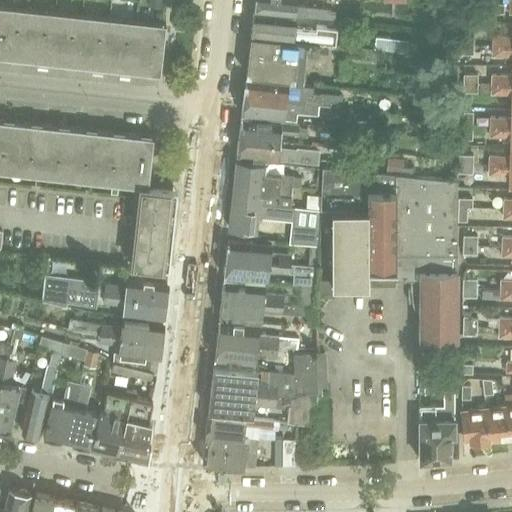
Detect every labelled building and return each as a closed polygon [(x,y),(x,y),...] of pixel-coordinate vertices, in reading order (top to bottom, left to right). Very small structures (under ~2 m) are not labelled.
[(330,9),(313,7),(296,5),(296,0),(253,0),(253,9),(334,18),(335,12),(329,12),(330,9)] [(489,2),(489,12),(503,12),(503,2),(489,2)] [(0,3),(0,54),(160,72),(165,22),(90,14),(0,3)] [(439,29),(454,30),(455,9),(441,8),(439,29)] [(294,27),(295,17),(252,12),(250,33),(336,42),(337,28),(317,26),(316,29),(294,27)] [(250,34),(245,73),(302,79),(305,51),(329,54),(330,43),(250,34)] [(459,34),(459,43),(473,44),(473,35),(459,34)] [(511,36),(493,37),(492,44),(511,44),(511,36)] [(407,40),(383,37),(382,49),(406,52),(407,40)] [(473,53),(473,44),(459,43),(459,53),(473,53)] [(511,44),(492,44),(492,54),(511,54),(511,44)] [(463,73),(463,82),(477,82),(477,73),(463,73)] [(511,74),(492,74),(491,83),(511,83),(511,74)] [(287,81),(245,77),(243,95),(319,104),(321,92),(286,88),(287,81)] [(477,91),(477,82),(463,82),(463,91),(477,91)] [(511,83),(491,83),(491,93),(511,93),(511,83)] [(243,95),(241,113),(296,120),(297,112),(318,115),(319,104),(243,95)] [(445,118),(454,118),(455,101),(446,101),(445,118)] [(463,111),(463,124),(472,125),(472,111),(463,111)] [(511,111),(511,118),(490,117),(490,125),(511,125),(511,111)] [(299,124),(240,117),(238,135),(279,140),(280,131),(298,133),(298,134),(307,135),(308,126),(303,125),(299,124)] [(0,169),(140,185),(140,184),(136,226),(135,230),(134,242),(131,242),(129,263),(168,267),(172,234),(177,189),(147,186),(153,135),(0,118),(0,169)] [(472,125),(463,124),(462,138),(471,139),(472,125)] [(511,145),(511,125),(490,125),(490,136),(511,136),(510,145),(511,145)] [(238,135),(236,154),(318,163),(319,149),(296,146),(296,149),(278,147),(279,140),(238,135)] [(454,142),(442,141),(441,156),(452,158),(454,142)] [(511,164),(511,145),(510,145),(510,155),(489,155),(489,164),(511,164)] [(459,153),(458,163),(472,163),(472,153),(459,153)] [(388,156),(387,171),(403,172),(405,158),(388,156)] [(294,174),(274,172),(275,162),(236,157),(234,178),(292,185),(299,186),(301,177),(293,176),(294,174)] [(472,172),(472,163),(458,163),(458,171),(472,172)] [(379,170),(378,170),(323,164),(323,205),(331,205),(331,283),(368,283),(368,265),(398,265),(398,277),(411,277),(411,285),(411,287),(409,287),(410,300),(413,300),(414,305),(415,305),(414,300),(419,300),(420,337),(457,336),(456,178),(395,172),(387,171),(385,171),(385,179),(395,180),(395,185),(377,183),(379,170)] [(511,184),(511,164),(489,164),(488,173),(510,174),(509,184),(511,184)] [(290,205),(292,185),(234,178),(231,199),(260,202),(290,205)] [(458,206),(467,206),(471,206),(472,197),(458,197),(458,206)] [(511,197),(502,197),(502,206),(511,206),(511,197)] [(320,208),(290,205),(260,202),(231,199),(228,226),(257,230),(259,215),(295,218),(292,242),(309,244),(318,245),(320,208)] [(466,219),(467,206),(458,206),(458,219),(466,219)] [(511,206),(502,206),(502,216),(511,216),(511,206)] [(463,234),(463,244),(477,244),(477,234),(463,234)] [(511,236),(501,236),(500,245),(511,245),(511,236)] [(272,244),(227,239),(225,257),(290,265),(291,255),(271,253),(272,244)] [(309,244),(308,263),(317,264),(318,245),(309,244)] [(476,252),(477,244),(463,244),(462,252),(476,252)] [(511,245),(500,245),(500,254),(511,254),(511,245)] [(290,265),(225,257),(223,275),(267,280),(267,272),(288,274),(290,265)] [(316,283),(317,264),(308,263),(294,263),(293,282),(316,283)] [(96,305),(100,282),(100,280),(56,275),(52,301),(66,305),(67,301),(77,303),(77,302),(96,305)] [(123,313),(163,317),(167,281),(127,276),(126,284),(105,281),(103,301),(124,304),(123,313)] [(462,286),(476,286),(476,278),(462,277),(462,286)] [(511,278),(499,278),(499,287),(511,287),(511,278)] [(263,293),(264,284),(222,279),(221,297),(282,303),(282,301),(287,302),(288,293),(283,293),(283,295),(263,293)] [(462,295),(476,296),(476,286),(462,286),(462,295)] [(511,287),(499,287),(499,297),(511,297),(511,287)] [(287,302),(282,301),(282,303),(221,297),(219,314),(259,319),(260,310),(281,311),(298,313),(299,303),(287,302)] [(307,314),(305,325),(312,325),(315,305),(308,304),(307,314)] [(99,332),(160,338),(162,320),(123,315),(122,319),(120,319),(120,325),(100,322),(71,317),(70,325),(99,332)] [(462,324),(476,324),(477,315),(463,315),(462,324)] [(497,325),(511,325),(511,316),(498,316),(497,325)] [(258,324),(238,321),(218,319),(216,339),(277,345),(297,348),(298,337),(257,332),(258,324)] [(476,333),(476,324),(462,324),(462,333),(476,333)] [(511,325),(497,325),(497,335),(511,335),(511,325)] [(23,330),(11,327),(8,339),(20,342),(23,330)] [(158,356),(160,338),(99,332),(98,340),(120,343),(119,348),(113,348),(111,356),(113,357),(138,365),(153,369),(157,370),(158,356)] [(61,341),(53,338),(40,334),(36,344),(50,348),(59,351),(61,341)] [(277,345),(216,339),(213,359),(254,363),(255,354),(276,357),(277,345)] [(59,351),(85,359),(87,349),(76,346),(61,341),(59,351)] [(0,381),(8,347),(0,344),(0,381)] [(18,349),(8,347),(0,381),(0,425),(9,427),(15,400),(23,401),(27,387),(10,383),(18,349)] [(87,349),(85,359),(84,363),(94,366),(97,353),(87,349)] [(268,381),(255,380),(257,369),(213,365),(211,385),(286,393),(288,393),(295,394),(295,392),(316,391),(316,385),(315,352),(315,351),(292,352),(293,371),(269,368),(268,381)] [(315,352),(316,385),(326,384),(325,352),(315,352)] [(110,369),(136,375),(138,365),(113,357),(110,369)] [(32,388),(22,430),(39,434),(52,381),(56,364),(47,362),(44,374),(40,390),(32,388)] [(458,362),(458,372),(472,372),(472,363),(458,362)] [(150,379),(153,369),(138,365),(136,375),(150,379)] [(482,378),(484,393),(493,392),(491,378),(482,378)] [(51,400),(43,433),(47,434),(51,437),(55,436),(56,436),(59,437),(59,438),(65,439),(68,431),(69,431),(72,419),(69,418),(72,405),(74,405),(79,382),(68,379),(62,402),(51,400)] [(85,408),(90,384),(79,382),(74,405),(72,405),(69,418),(72,419),(69,431),(68,431),(65,439),(72,441),(72,440),(75,441),(79,444),(84,443),(88,444),(96,410),(85,408)] [(471,384),(461,384),(461,397),(470,397),(471,384)] [(284,407),(286,393),(211,385),(208,409),(252,414),(253,403),(284,407)] [(443,403),(419,404),(419,457),(423,457),(428,458),(432,458),(436,455),(450,455),(450,432),(454,432),(454,387),(443,387),(443,403)] [(99,409),(91,446),(119,453),(133,395),(134,390),(126,388),(125,393),(106,389),(103,402),(103,403),(105,406),(104,410),(99,409)] [(288,393),(286,418),(296,419),(317,421),(316,402),(316,394),(316,391),(295,392),(295,394),(288,393)] [(133,395),(119,453),(147,460),(151,421),(148,421),(152,400),(133,395)] [(505,404),(483,407),(486,438),(502,436),(504,436),(509,436),(505,404)] [(486,438),(483,407),(460,409),(463,436),(469,435),(470,440),(486,438)] [(243,435),(248,435),(255,436),(256,424),(271,425),(272,417),(207,412),(206,424),(205,431),(243,435)] [(255,436),(248,435),(243,435),(205,431),(204,438),(205,438),(204,446),(257,450),(258,436),(255,436)] [(293,462),(293,464),(294,464),(294,438),(282,438),(282,464),(284,464),(284,462),(293,462)] [(257,450),(204,446),(202,460),(207,465),(216,465),(225,465),(243,465),(255,464),(257,450)] [(26,489),(20,487),(18,489),(8,487),(2,511),(25,511),(28,501),(30,492),(28,491),(26,489)] [(50,511),(54,496),(35,491),(29,511),(50,511)] [(70,511),(73,500),(54,496),(50,511),(70,511)] [(96,511),(98,506),(77,501),(74,511),(96,511)]
